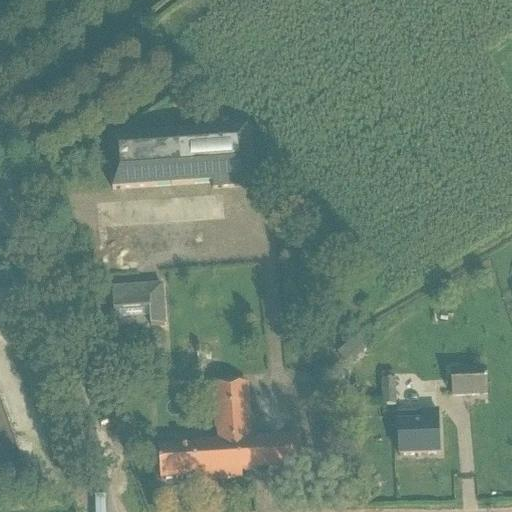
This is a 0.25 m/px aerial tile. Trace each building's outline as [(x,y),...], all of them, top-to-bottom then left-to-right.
[(253,188),(249,130),(108,140),(112,192),(212,184),(212,190),(253,188)] [(164,327),(161,287),(111,291),(113,315),(149,312),(150,328),(164,327)] [(347,367),(366,352),(354,337),(335,353),(347,367)] [(324,393),(342,377),(329,362),(311,378),(324,393)] [(450,371),(452,399),(487,398),(486,369),(450,371)] [(396,407),(394,374),(381,375),(382,408),(396,407)] [(230,443),(193,445),(193,448),(158,450),(160,482),(195,480),(195,482),(241,479),(241,473),(301,469),(299,438),(250,442),(246,386),(213,388),(216,435),(230,434),(230,443)] [(397,415),(398,458),(439,456),(438,414),(397,415)]
